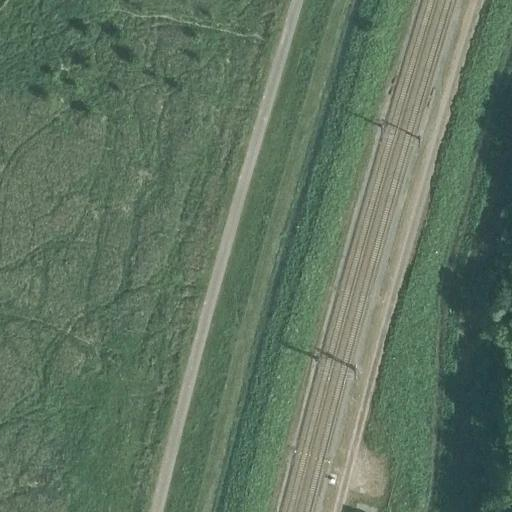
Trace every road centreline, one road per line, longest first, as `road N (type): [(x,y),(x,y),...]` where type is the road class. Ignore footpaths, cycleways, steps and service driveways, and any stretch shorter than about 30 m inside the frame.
road 1 (track): [(339,511),(480,0)]
road 2 (track): [(149,511),(284,0)]
